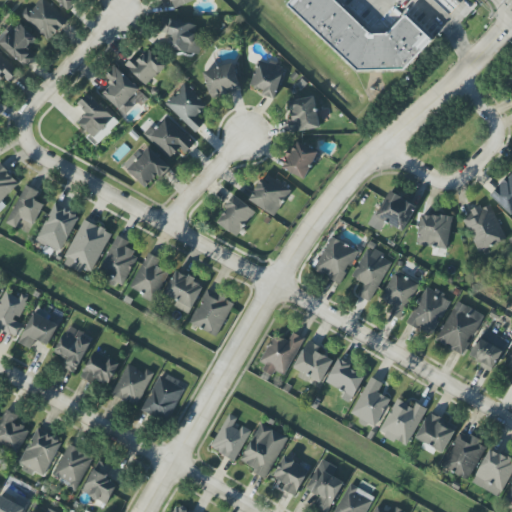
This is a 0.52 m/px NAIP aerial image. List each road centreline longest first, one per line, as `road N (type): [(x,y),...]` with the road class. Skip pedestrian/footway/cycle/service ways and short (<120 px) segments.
road 1 (residential): [(140,511),(273,282),(335,196),(511,19)]
road 2 (residential): [(511,421),(35,153),(21,133)]
road 3 (residential): [(0,370),(253,511)]
road 4 (residential): [(456,79),(495,124),(492,145),(467,173),(450,180),(423,175),(377,152)]
road 5 (residential): [(21,133),(28,106),(110,16)]
